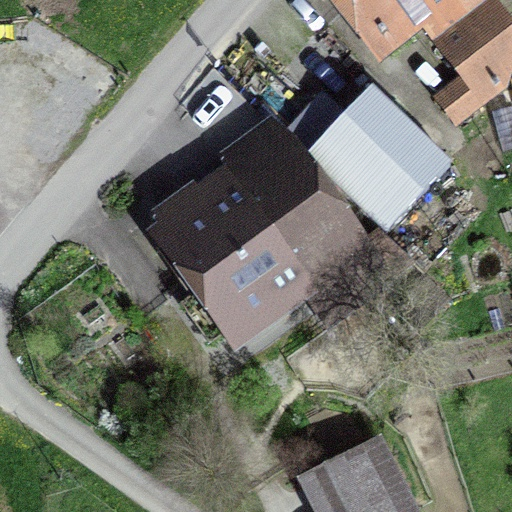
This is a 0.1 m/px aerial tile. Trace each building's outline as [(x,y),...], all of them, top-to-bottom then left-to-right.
[(340,0),(387,53),(455,0),(461,0),(473,11),(440,37),(466,77),(449,94),(464,113),(511,73),(511,69),(511,33),(487,2),(489,0),(340,0)] [(361,103),(347,118),(310,155),(386,229),(436,177),(361,103)] [(272,129),(148,223),(227,339),(303,283),(330,321),(408,267),(272,129)] [(425,282),(398,309),(420,330),(447,303),(425,282)] [(411,511),(388,465),(310,503),(314,511),(411,511)]
